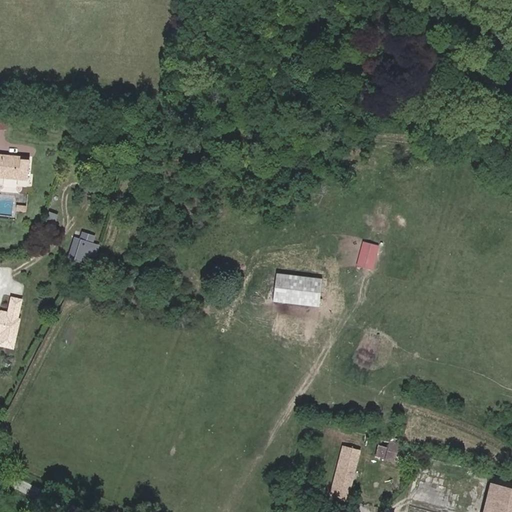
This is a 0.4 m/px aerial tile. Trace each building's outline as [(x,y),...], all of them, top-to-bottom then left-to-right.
[(0,154),(0,176),(27,179),(29,157),(0,154)] [(57,223),(58,213),(48,211),(47,221),(57,223)] [(72,256),(86,260),(91,244),(77,239),(72,256)] [(96,254),(99,246),(91,244),(86,260),(88,261),(90,252),(96,254)] [(0,337),(7,322),(14,305),(5,300),(0,311),(0,337)] [(0,343),(9,323),(7,322),(0,337),(0,343)] [(373,457),(395,462),(399,443),(377,438),(373,457)] [(511,511),(511,488),(492,483),(484,511),(511,511)]
